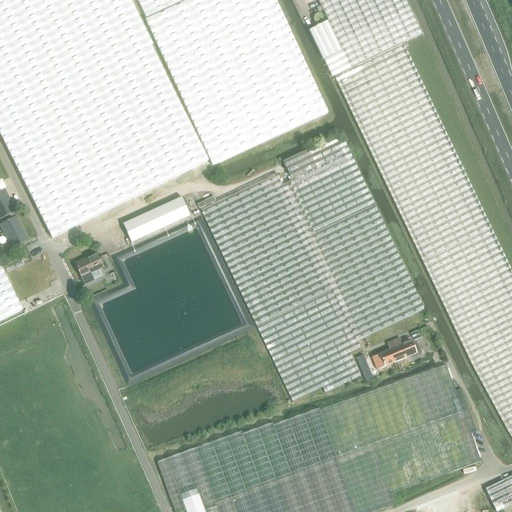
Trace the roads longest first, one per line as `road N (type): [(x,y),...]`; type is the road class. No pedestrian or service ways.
road 1 (unclassified): [(166,511),(0,151)]
road 2 (primary): [(441,0),(511,162)]
road 3 (unclassified): [(511,468),(395,511)]
